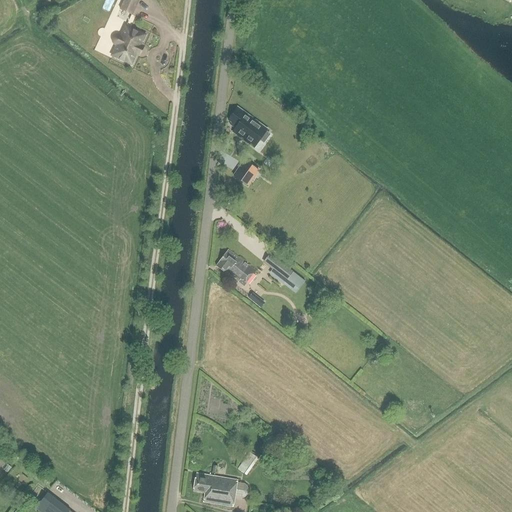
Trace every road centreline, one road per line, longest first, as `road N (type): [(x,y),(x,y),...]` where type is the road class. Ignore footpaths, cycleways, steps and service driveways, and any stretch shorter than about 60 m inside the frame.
road 1 (unclassified): [(169,511),(233,0)]
road 2 (track): [(124,511),(187,0)]
